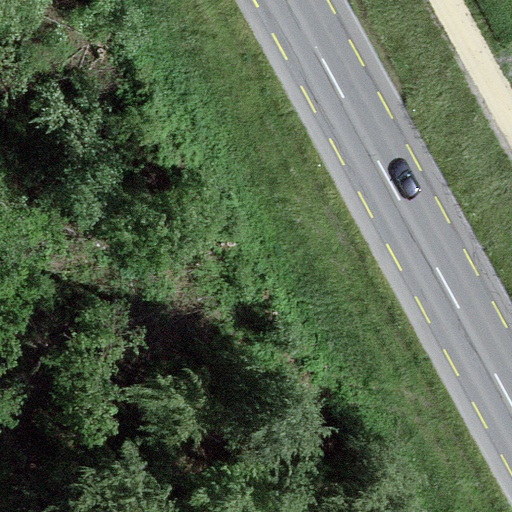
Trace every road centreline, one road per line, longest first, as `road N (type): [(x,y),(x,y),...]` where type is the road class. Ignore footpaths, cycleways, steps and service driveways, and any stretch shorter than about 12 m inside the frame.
road 1 (primary): [(511,405),(289,0)]
road 2 (track): [(511,121),(445,0)]
